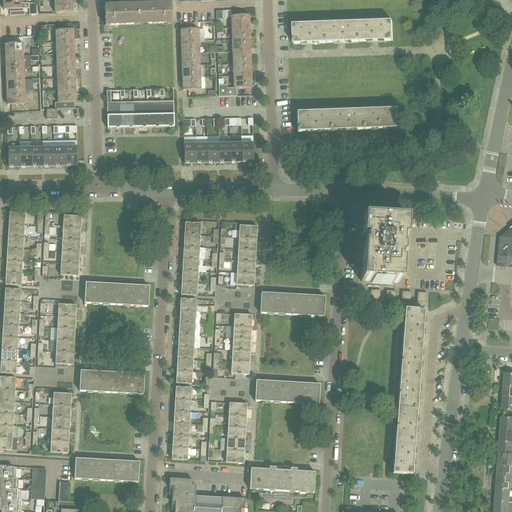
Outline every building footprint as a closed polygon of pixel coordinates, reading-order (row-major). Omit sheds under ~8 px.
[(20,0),(2,0),(3,10),(21,9),(28,9),(28,4),(20,4),(20,0)] [(151,4),(137,4),(138,25),(171,24),(170,3),(156,4),(156,0),(150,1),(151,4)] [(72,13),(72,1),(54,1),(54,13),(72,13)] [(118,1),(118,5),(104,5),(104,26),(138,25),(137,4),(123,5),(123,1),(118,1)] [(230,17),(230,18),(231,29),(249,28),(248,16),(230,17)] [(360,43),(379,42),(392,41),(392,22),(359,23),(360,43)] [(359,23),(326,24),(327,44),(360,43),(359,23)] [(293,45),(312,44),(327,44),(326,24),(293,25),(293,45)] [(249,28),(231,29),(231,41),(249,40),(249,28)] [(179,31),(180,43),(198,42),(198,30),(179,31)] [(56,43),(73,43),(73,31),(55,31),(56,43)] [(231,41),(232,53),(249,52),(249,40),(231,41)] [(198,42),(180,43),(180,55),(198,54),(198,42)] [(56,43),(56,55),(74,55),(73,43),(56,43)] [(5,57),(22,56),(22,44),(4,45),(5,57)] [(249,52),(232,53),(232,65),(250,64),(249,52)] [(180,55),(181,67),(199,66),(198,54),(180,55)] [(56,55),(57,68),(74,67),(74,55),(56,55)] [(5,57),(5,69),(23,68),(22,56),(5,57)] [(232,65),(233,77),(250,76),(250,64),(232,65)] [(181,67),(181,79),(199,78),(199,66),(181,67)] [(57,80),(75,79),(74,67),(57,68),(57,80)] [(5,69),(6,81),(23,81),(23,68),(5,69)] [(251,88),(250,76),(233,77),(233,89),(227,89),(227,86),(218,86),(218,97),(236,96),(236,89),(251,88)] [(182,91),(200,91),(199,78),(181,79),(182,91)] [(57,80),(57,92),(75,91),(75,79),(57,80)] [(38,80),(23,81),(6,81),(6,93),(24,93),(24,92),(33,92),(32,84),(39,84),(38,80)] [(76,103),(75,91),(57,92),(58,104),(76,103)] [(24,105),(24,93),(6,93),(7,106),(24,105)] [(146,102),(133,103),(134,128),(147,128),(146,102)] [(160,128),(160,102),(146,102),(147,128),(160,128)] [(173,102),(160,102),(160,128),(174,127),(173,102)] [(107,129),(121,128),(120,103),(106,103),(107,129)] [(133,103),(120,103),(121,128),(134,128),(133,103)] [(56,110),(55,110),(46,111),(46,120),(56,120),(56,110)] [(363,130),(377,130),(396,129),(395,110),(363,111),(363,130)] [(363,111),(329,112),(330,131),(363,130),(363,111)] [(296,133),(315,132),(330,131),(329,112),(296,113),(296,133)] [(65,141),(53,142),(54,148),(54,167),(65,166),(65,147),(65,141)] [(77,141),(65,141),(65,147),(65,166),(77,166),(77,147),(77,141)] [(19,142),(19,148),(20,167),(31,167),(31,148),(31,142),(19,142)] [(42,142),(31,142),(31,148),(31,167),(43,167),(42,148),(42,142)] [(53,142),(42,142),(42,148),(43,167),(54,167),(54,148),(53,142)] [(241,144),(241,163),(253,163),(253,143),(241,144)] [(207,144),(195,145),(196,164),(207,163),(207,144)] [(218,144),(207,144),(207,163),(219,163),(218,144)] [(218,144),(219,163),(230,163),(230,144),(218,144)] [(241,144),(230,144),(230,163),(241,163),(241,144)] [(184,164),(196,164),(195,145),(183,145),(184,164)] [(19,148),(8,149),(8,168),(20,167),(19,148)] [(9,213),(8,225),(23,226),(24,214),(9,213)] [(375,218),(362,217),(361,238),(362,238),(360,282),(367,282),(367,285),(392,287),(392,283),(400,284),(402,240),(405,240),(406,220),(392,219),(392,216),(375,215),(375,218)] [(62,228),(79,229),(80,217),(63,216),(62,228)] [(184,223),(183,236),(199,237),(200,224),(184,223)] [(234,231),(238,231),(238,238),(255,239),(256,227),(240,226),(240,223),(235,223),(234,231)] [(8,225),(7,237),(23,238),(23,226),(8,225)] [(511,227),(510,229),(510,230),(500,239),(497,267),(511,268),(511,227)] [(62,228),(62,240),(79,241),(79,229),(62,228)] [(198,249),(199,237),(183,236),(183,248),(198,249)] [(7,249),(22,250),(23,238),(7,237),(7,249)] [(238,238),(237,250),(255,251),(255,239),(238,238)] [(62,240),(61,252),(78,253),(79,241),(62,240)] [(183,248),(182,260),(198,261),(198,249),(183,248)] [(7,249),(6,261),(21,262),(22,250),(7,249)] [(237,250),(237,262),(254,263),(255,251),(237,250)] [(61,252),(60,264),(77,265),(78,253),(61,252)] [(197,266),(198,261),(182,260),(181,272),(197,273),(197,266)] [(6,261),(5,273),(21,274),(21,262),(6,261)] [(254,263),(237,262),(236,274),(253,275),(254,263)] [(77,277),(77,265),(60,264),(60,276),(77,277)] [(181,272),(181,284),(196,285),(197,273),(181,272)] [(21,274),(5,273),(5,286),(20,286),(21,274)] [(252,287),(253,275),(236,274),(235,284),(235,286),(252,287)] [(84,304),(116,306),(117,286),(85,284),(84,304)] [(196,296),(196,285),(181,284),(180,295),(196,296)] [(149,288),(117,286),(116,306),(148,308),(149,288)] [(354,289),(353,298),(363,299),(364,290),(354,289)] [(4,290),(4,302),(19,303),(20,290),(4,290)] [(379,299),(379,290),(370,290),(369,299),(379,299)] [(394,300),(395,291),(385,291),(385,300),(394,300)] [(410,301),(410,292),(401,292),(400,300),(410,301)] [(425,302),(426,293),(416,293),(416,301),(425,302)] [(259,314),(291,316),(292,296),(260,294),(259,314)] [(292,296),(291,316),(323,318),(324,298),(292,296)] [(179,311),(195,312),(196,300),(180,299),(179,311)] [(3,314),(19,315),(19,303),(4,302),(3,314)] [(57,318),(74,319),(75,306),(58,305),(57,318)] [(404,309),(401,343),(421,344),(423,310),(404,309)] [(179,311),(179,324),(194,324),(195,312),(179,311)] [(3,314),(2,326),(18,327),(19,315),(3,314)] [(234,315),(233,327),(250,328),(251,316),(234,315)] [(57,318),(57,330),(74,331),(74,319),(57,318)] [(193,337),(194,324),(179,324),(178,336),(193,337)] [(2,326),(2,338),(17,339),(18,327),(2,326)] [(250,340),(250,328),(233,327),(232,339),(250,340)] [(74,331),(57,330),(56,341),(73,342),(74,331)] [(178,336),(177,348),(193,349),(193,337),(178,336)] [(17,351),(17,339),(2,338),(1,350),(17,351)] [(232,339),(232,351),(249,352),(250,340),(232,339)] [(56,341),(55,353),(73,354),(73,342),(56,341)] [(421,344),(401,343),(399,375),(418,377),(421,344)] [(177,348),(176,360),(192,361),(193,349),(177,348)] [(1,350),(0,362),(16,363),(17,351),(1,350)] [(232,351),(231,363),(248,364),(249,352),(232,351)] [(72,366),(73,354),(55,353),(55,365),(72,366)] [(176,360),(176,372),(191,373),(192,361),(176,360)] [(0,374),(15,375),(16,363),(0,362),(0,367),(0,374)] [(248,376),(248,364),(231,363),(230,375),(248,376)] [(79,392),(111,394),(113,374),(80,372),(79,392)] [(191,385),(191,373),(176,372),(175,384),(191,385)] [(113,374),(111,394),(142,396),(143,375),(113,374)] [(503,386),(511,387),(511,374),(504,374),(503,386)] [(399,375),(396,407),(416,409),(418,377),(399,375)] [(0,390),(14,391),(15,379),(0,377),(0,390)] [(254,402),(287,404),(288,384),(255,382),(254,402)] [(288,384),(287,404),(318,405),(319,385),(288,384)] [(511,387),(503,386),(502,398),(511,399),(511,387)] [(174,400),(190,401),(190,389),(175,388),(174,400)] [(0,390),(0,402),(14,403),(14,391),(0,390)] [(52,406),(70,407),(70,395),(53,394),(52,406)] [(511,399),(502,398),(501,411),(511,411),(511,399)] [(174,400),(174,412),(189,413),(190,401),(174,400)] [(0,402),(0,414),(13,415),(14,403),(0,402)] [(228,416),(245,417),(246,405),(229,404),(228,416)] [(52,406),(52,418),(69,419),(70,407),(52,406)] [(394,440),(414,441),(416,409),(396,407),(394,440)] [(174,412),(173,424),(188,425),(189,413),(174,412)] [(0,414),(0,426),(12,427),(13,415),(0,414)] [(228,416),(227,428),(245,429),(245,417),(228,416)] [(68,431),(69,419),(52,418),(51,430),(68,431)] [(500,430),(511,431),(511,418),(501,418),(500,430)] [(173,424),(172,436),(188,437),(188,425),(173,424)] [(0,426),(0,438),(12,439),(17,439),(17,427),(12,427),(0,426)] [(227,428),(227,440),(244,441),(245,429),(227,428)] [(51,430),(51,442),(68,443),(68,431),(51,430)] [(511,431),(500,430),(499,442),(511,443),(511,431)] [(171,448),(187,449),(188,437),(172,436),(171,448)] [(12,439),(0,438),(0,450),(11,451),(16,451),(17,439),(12,439)] [(220,439),(219,451),(226,452),(243,452),(244,441),(227,440),(220,439)] [(411,474),(414,441),(394,440),(392,473),(411,474)] [(50,453),(67,454),(68,443),(51,442),(50,453)] [(511,443),(499,442),(498,454),(511,455),(511,443)] [(187,449),(171,448),(171,460),(186,461),(187,449)] [(243,452),(226,452),(225,463),(243,464),(243,452)] [(511,455),(498,454),(497,466),(511,467),(511,461),(511,455)] [(74,480),(106,482),(107,462),(75,460),(74,480)] [(107,462),(106,482),(138,484),(139,463),(107,462)] [(511,467),(497,466),(496,478),(511,479),(511,467)] [(0,478),(18,480),(18,479),(15,479),(16,468),(7,468),(5,468),(0,467),(0,478)] [(269,470),(251,469),(249,490),(313,493),(315,473),(296,472),(296,469),(290,469),(290,472),(275,471),(275,468),(269,467),(269,470)] [(18,480),(0,478),(0,489),(19,491),(20,490),(17,490),(18,480)] [(511,479),(496,478),(495,490),(509,491),(511,491),(511,479)] [(240,511),(240,509),(244,509),(244,507),(244,499),(221,498),(221,499),(195,497),(196,486),(192,486),(193,481),(169,479),(168,495),(172,495),(171,511),(174,511),(240,511)] [(0,500),(21,502),(21,501),(19,501),(19,491),(0,489),(0,500)] [(495,490),(494,502),(511,503),(511,497),(509,498),(509,491),(495,490)] [(61,511),(60,511),(82,511),(79,511),(79,503),(69,503),(70,496),(58,496),(57,511),(61,511)] [(22,511),(21,511),(21,502),(0,500),(0,510),(18,511),(22,511)] [(493,511),(511,511),(511,503),(494,502),(493,511)]
